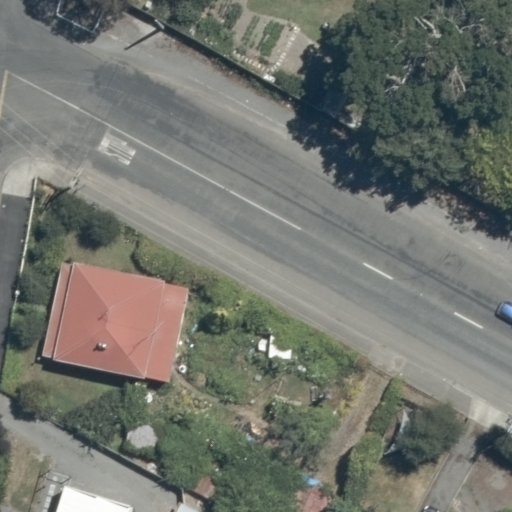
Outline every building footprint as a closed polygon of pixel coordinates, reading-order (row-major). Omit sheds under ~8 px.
[(67,259),(48,353),(178,380),(197,287),(67,259)] [(430,442),(418,403),(374,417),(386,456),(430,442)] [(198,443),(177,475),(234,511),(255,511),(270,490),(198,443)] [(339,511),(346,495),(295,477),(282,511),(339,511)] [(138,511),(142,501),(70,481),(61,511),(138,511)] [(211,511),(182,498),(175,511),(211,511)]
